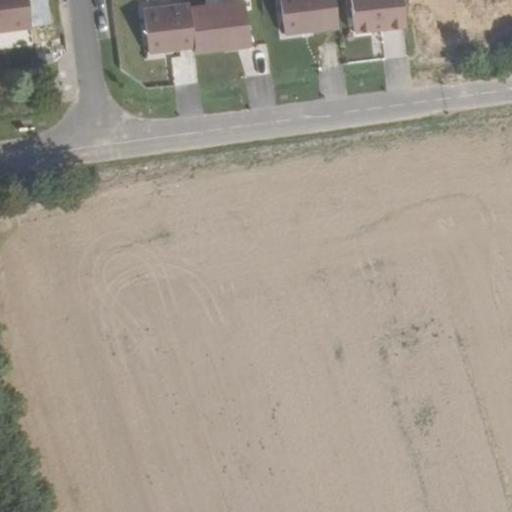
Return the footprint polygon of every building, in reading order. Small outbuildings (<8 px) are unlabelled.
[(29,0),(0,0),(0,31),(33,27),(29,0)] [(283,0),(287,36),(340,29),(336,0),(283,0)] [(353,0),(357,34),(407,28),(403,0),(353,0)] [(246,2),(191,8),(196,48),(197,54),(252,47),(246,2)] [(150,53),(196,48),(191,8),(191,4),(145,9),(150,53)]
